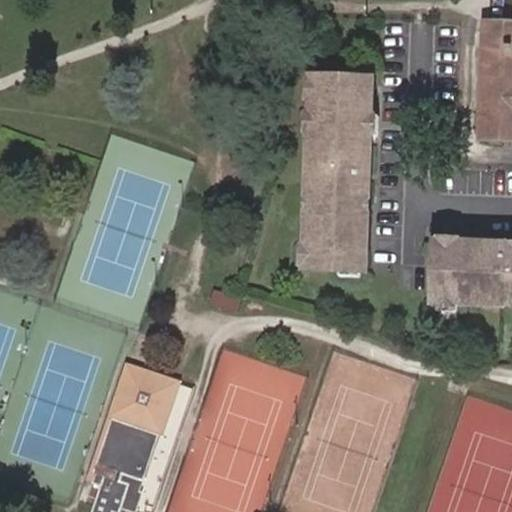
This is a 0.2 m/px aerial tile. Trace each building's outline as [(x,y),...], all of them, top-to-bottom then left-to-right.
[(511,27),(486,26),(486,35),(478,35),(477,61),(485,61),(484,80),(477,79),(477,86),(484,87),(481,143),(511,144),(511,27)] [(305,108),(313,109),(314,89),(306,88),(305,108)] [(368,278),(371,143),(372,123),(373,89),(314,89),(313,109),(313,123),(312,144),(309,257),(309,277),(343,277),(362,278),(368,278)] [(304,143),(312,144),(313,123),(305,123),(304,143)] [(372,123),(371,143),(380,143),(380,123),(372,123)] [(445,310),(447,251),(441,250),(440,256),(440,276),(439,309),(445,310)] [(511,252),(447,251),(445,310),(458,310),(511,312),(511,252)] [(300,276),(309,277),(309,257),(301,256),(300,276)] [(440,276),(440,256),(432,256),(432,276),(440,276)] [(228,305),(232,295),(216,289),(212,300),(228,305)] [(445,310),(444,318),(459,318),(458,310),(445,310)] [(144,479),(178,384),(176,383),(133,369),(100,465),(134,476),(130,486),(122,511),(125,511),(135,511),(141,495),(138,494),(144,479)] [(100,465),(97,475),(107,479),(130,486),(134,476),(100,465)] [(130,486),(107,479),(97,475),(93,485),(104,489),(96,511),(121,511),(122,511),(130,486)]
